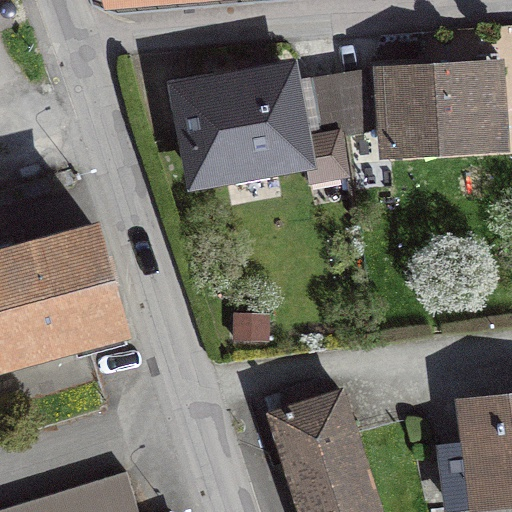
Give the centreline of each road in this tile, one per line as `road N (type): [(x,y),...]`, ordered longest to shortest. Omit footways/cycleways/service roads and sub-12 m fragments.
road 1 (residential): [(83,63),(511,32)]
road 2 (residential): [(83,63),(190,390)]
road 3 (residential): [(190,390),(511,360)]
road 4 (residential): [(190,390),(229,511)]
